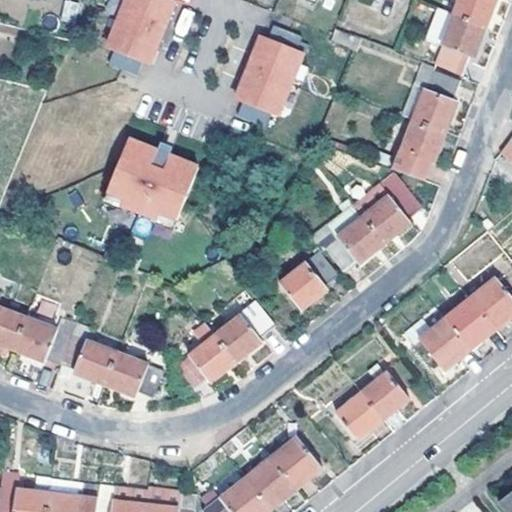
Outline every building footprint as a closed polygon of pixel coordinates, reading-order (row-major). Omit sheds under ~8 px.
[(68,0),(64,0),(60,20),(76,23),(80,2),(68,0)] [(123,0),(108,43),(115,46),(109,60),(139,71),(144,57),(151,59),(160,35),(166,37),(171,21),(166,19),(172,0),(123,0)] [(461,0),(454,17),(485,30),(498,0),(497,0),(461,0)] [(454,17),(440,11),(426,44),(440,50),(454,17)] [(248,94),(243,109),(274,119),(279,105),(286,107),(307,44),(300,41),(306,27),(276,16),(271,31),(264,28),(256,52),(250,50),(244,67),(250,69),(241,92),(248,94)] [(485,30),(454,17),(440,50),(433,67),(462,79),(470,61),(473,62),(485,30)] [(433,67),(432,71),(462,83),(462,79),(433,67)] [(423,75),(430,77),(431,73),(432,71),(425,68),(423,75)] [(462,83),(432,71),(431,73),(461,86),(462,83)] [(430,77),(460,90),(461,86),(431,73),(430,77)] [(423,75),(406,117),(413,120),(430,77),(423,75)] [(430,77),(413,120),(446,134),(458,102),(455,100),(460,90),(430,77)] [(392,171),(423,185),(430,165),(433,166),(446,134),(413,120),(392,171)] [(511,166),(511,135),(505,143),(497,154),(511,166)] [(163,148),(133,137),(113,191),(131,197),(129,203),(135,205),(159,214),(165,216),(167,210),(185,217),(205,163),(175,152),(163,184),(151,180),(163,148)] [(175,152),(163,148),(151,180),(163,184),(175,152)] [(401,186),(388,196),(362,218),(382,244),(408,223),(406,220),(419,209),(401,186)] [(131,197),(113,191),(109,201),(133,210),(135,205),(129,203),(131,197)] [(165,216),(159,214),(157,219),(181,228),(185,217),(167,210),(165,216)] [(357,264),(382,244),(362,218),(325,248),(344,271),(356,262),(357,264)] [(319,253),(277,286),(299,312),(325,291),(323,289),(338,276),(319,253)] [(511,301),(493,280),(469,300),(493,331),(508,318),(511,314),(511,301)] [(238,316),(213,338),(235,364),(261,343),(258,340),(273,327),(242,289),(227,302),(238,316)] [(441,320),(467,351),(480,341),(493,331),(469,300),(441,320)] [(0,343),(11,348),(24,318),(0,308),(0,343)] [(68,335),(24,318),(11,348),(42,360),(46,358),(58,362),(68,335)] [(454,361),(467,351),(441,320),(427,331),(416,340),(442,371),(454,361)] [(416,340),(427,331),(420,323),(405,334),(411,343),(416,340)] [(68,335),(58,362),(72,368),(71,371),(101,383),(113,353),(68,335)] [(235,364),(213,338),(175,368),(194,391),(207,381),(210,384),(235,364)] [(161,371),(153,368),(113,353),(101,383),(132,396),(136,391),(151,397),(152,393),(161,371)] [(366,375),(373,385),(383,376),(377,367),(366,375)] [(359,396),(380,422),(393,412),(406,401),(385,375),(383,376),(373,385),(359,396)] [(366,433),(380,422),(359,396),(334,416),(354,442),(366,433)] [(268,459),(294,491),(303,483),(319,470),(295,439),(268,459)] [(268,459),(242,481),(268,511),(282,500),(294,491),(268,459)] [(15,474),(0,472),(0,511),(43,511),(46,493),(32,492),(13,490),(15,474)] [(32,492),(46,493),(48,479),(34,477),(32,492)] [(48,479),(46,493),(94,500),(96,484),(48,479)] [(112,484),(96,481),(96,484),(94,500),(92,511),(141,511),(144,488),(126,486),(112,484)] [(242,481),(201,511),(267,511),(268,511),(242,481)] [(144,488),(141,511),(190,511),(193,495),(178,493),(162,491),(144,488)] [(511,511),(511,489),(497,501),(506,511),(511,511)] [(46,493),(43,511),(92,511),(94,500),(46,493)]
